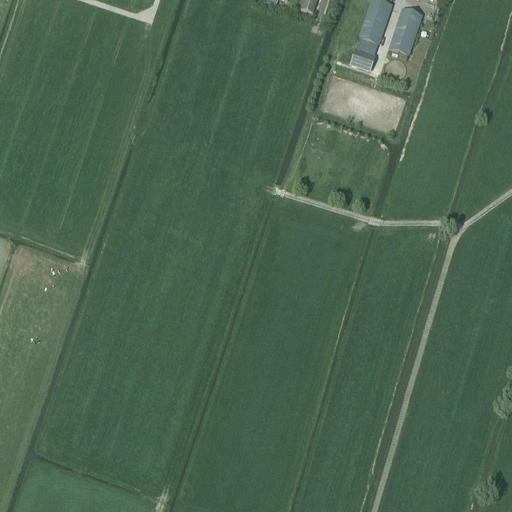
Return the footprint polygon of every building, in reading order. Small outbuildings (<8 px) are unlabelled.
[(267,0),(266,5),(275,8),(278,0),(267,0)] [(303,0),(300,11),(313,15),(317,0),(303,0)] [(359,41),(378,47),(391,8),(372,2),(359,41)] [(389,51),(408,58),(421,18),(402,12),(389,51)] [(354,51),(349,67),(370,74),(375,58),(374,57),(355,51),(354,51)]
